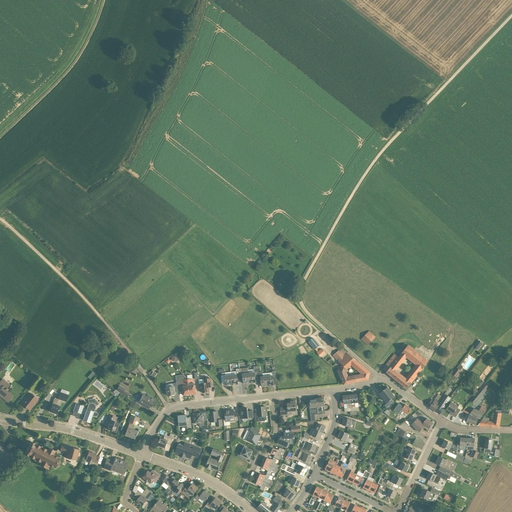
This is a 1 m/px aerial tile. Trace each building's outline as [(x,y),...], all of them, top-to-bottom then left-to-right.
[(370,343),(373,340),(366,334),(364,337),(370,343)] [(477,350),(483,343),(478,340),(473,347),(477,350)] [(399,357),(394,354),(382,369),(407,389),(428,362),(408,345),(399,357)] [(344,385),(368,380),(370,373),(370,372),(347,354),(338,361),(342,365),(337,367),(338,369),(344,384),(344,385)] [(248,370),(250,383),(256,383),(255,378),(258,378),(257,370),(257,367),(257,366),(253,367),(254,370),(248,370)] [(456,377),(460,371),(460,370),(462,368),(459,366),(457,368),(452,375),(456,377)] [(250,383),(248,370),(243,371),(243,369),(239,369),(240,374),(243,374),(244,384),(250,383)] [(261,378),(262,387),(268,386),(267,376),(261,377),(261,372),(260,372),(260,369),(257,370),(258,378),(261,378)] [(274,386),(273,381),(276,381),(275,372),(275,369),(272,369),(272,373),(272,376),(267,376),(268,386),(274,386)] [(451,380),(453,381),(456,377),(452,375),(450,373),(447,377),(451,380)] [(209,392),(208,386),(212,386),(211,378),(204,379),(205,383),(201,384),(202,393),(205,393),(206,394),(207,393),(209,392)] [(6,390),(10,385),(2,379),(0,382),(0,395),(8,403),(13,396),(6,390)] [(189,395),(188,380),(183,380),(182,379),(177,379),(177,386),(183,385),(184,391),(182,391),(183,395),(185,395),(189,395)] [(193,380),(195,380),(195,379),(188,380),(189,395),(194,394),(196,393),(195,389),(194,389),(193,380)] [(179,392),(177,383),(173,384),(174,387),(166,388),(168,396),(175,395),(175,393),(179,392)] [(128,396),(129,394),(124,391),(125,389),(119,386),(116,391),(119,393),(121,394),(129,399),(130,397),(128,396)] [(475,403),(487,389),(483,386),(471,400),(475,403)] [(395,397),(388,388),(384,391),(382,388),(378,391),(380,393),(386,402),(383,404),(387,409),(390,406),(389,405),(394,402),(392,399),(395,397)] [(151,408),(155,400),(147,396),(141,392),(135,403),(148,410),(150,407),(151,408)] [(57,415),(60,407),(62,400),(66,402),(68,396),(60,393),(58,399),(54,398),(52,404),(50,412),(57,415)] [(29,410),(38,400),(30,394),(24,401),(25,402),(25,403),(23,405),(29,410)] [(352,412),(350,395),(343,396),(344,404),(347,404),(347,409),(344,409),(345,412),(352,412)] [(358,403),(357,395),(350,395),(352,412),(358,411),(358,408),(355,408),(355,403),(358,403)] [(437,405),(439,403),(438,402),(441,397),(438,395),(434,401),(432,400),(428,406),(430,407),(433,410),(437,405)] [(440,414),(450,398),(446,395),(438,406),(437,405),(433,410),(435,411),(440,414)] [(325,406),(324,398),(317,399),(318,415),(325,414),(325,411),(322,411),(322,406),(325,406)] [(318,415),(317,399),(310,400),(311,408),(314,407),(314,412),(311,413),(312,418),(315,417),(315,415),(318,415)] [(296,414),(295,401),(291,402),(291,404),(287,404),(288,407),(281,408),(281,416),(288,415),(288,412),(292,411),(292,415),(296,414)] [(460,410),(457,409),(458,407),(452,402),(447,409),(452,413),(451,415),(455,417),(460,410)] [(511,408),(511,402),(511,408),(502,407),(501,413),(500,413),(500,420),(504,421),(504,423),(504,427),(511,427),(511,419),(510,419),(511,414),(510,414),(511,408)] [(96,418),(98,413),(94,412),(96,407),(93,403),(89,404),(87,410),(84,409),(85,407),(76,404),(73,411),(81,414),(82,413),(85,414),(83,420),(90,423),(92,416),(96,418)] [(407,414),(411,409),(405,405),(403,408),(402,407),(402,406),(399,404),(394,411),(398,414),(398,413),(399,415),(400,413),(405,417),(407,414)] [(481,418),(484,413),(486,409),(481,406),(479,411),(475,409),(471,414),(470,414),(469,415),(466,422),(476,425),(478,419),(479,419),(481,418)] [(266,417),(265,407),(258,407),(258,414),(254,414),(255,422),(259,422),(259,420),(260,420),(261,417),(266,417)] [(254,418),(253,411),(248,411),(247,408),(240,409),(241,419),(248,419),(248,418),(254,418)] [(238,421),(237,413),(234,413),(233,410),(225,411),(226,422),(238,421)] [(218,420),(217,412),(210,413),(211,423),(211,422),(212,426),(214,426),(215,426),(216,426),(216,427),(223,426),(222,420),(218,420)] [(208,426),(207,416),(203,416),(203,413),(194,414),(195,424),(199,423),(200,427),(208,426)] [(500,420),(500,413),(494,413),(493,421),(492,421),(492,422),(491,422),(491,427),(491,428),(499,428),(500,420)] [(114,423),(116,418),(104,414),(98,422),(98,423),(108,426),(107,429),(116,433),(119,424),(114,423)] [(139,418),(131,415),(128,423),(129,423),(126,431),(125,436),(135,439),(138,432),(133,430),(134,425),(136,426),(139,418)] [(187,418),(186,415),(178,416),(179,427),(187,426),(187,428),(191,428),(190,418),(187,418)] [(489,422),(489,418),(484,417),(478,426),(485,427),(491,427),(491,422),(489,422)] [(354,424),(354,421),(344,418),(342,425),(348,427),(348,430),(354,431),(354,429),(349,427),(351,423),(354,424)] [(429,429),(433,424),(427,419),(424,423),(421,421),(420,422),(417,419),(411,425),(419,432),(425,426),(429,429)] [(301,431),(300,422),(296,423),(296,427),(291,428),(291,432),(301,431)] [(318,424),(315,430),(322,433),(325,427),(318,424)] [(255,427),(252,428),(247,428),(246,430),(250,432),(246,440),(256,445),(258,441),(257,441),(258,438),(259,439),(261,435),(258,434),(260,430),(255,427)] [(311,428),(309,434),(312,435),(312,436),(320,439),(322,433),(315,430),(311,428)] [(404,439),(408,433),(405,432),(406,432),(399,428),(396,434),(401,437),(404,439)] [(353,440),(347,437),(348,434),(341,431),(338,438),(351,443),(351,444),(351,443),(353,440)] [(291,444),(291,439),(294,440),(294,434),(284,433),(284,437),(281,437),(277,444),(287,448),(289,444),(291,444)] [(422,450),(425,445),(417,441),(418,439),(411,434),(409,438),(410,439),(409,442),(422,450)] [(169,450),(171,445),(172,440),(169,439),(170,438),(165,436),(164,440),(160,439),(158,447),(165,449),(166,449),(169,450)] [(306,449),(314,453),(317,446),(309,443),(308,443),(309,440),(303,438),(301,436),(300,439),(299,439),(305,441),(302,447),(301,447),(300,449),(305,451),(306,449)] [(467,450),(468,439),(460,438),(460,442),(457,442),(457,449),(467,450)] [(457,456),(457,450),(450,447),(452,444),(445,440),(442,447),(448,450),(446,455),(455,459),(456,456),(457,456)] [(493,441),(486,440),(484,448),(484,452),(493,453),(493,456),(499,457),(499,450),(497,450),(491,449),(493,441)] [(5,446),(2,444),(1,443),(0,441),(0,460),(1,461),(9,452),(6,448),(5,446)] [(59,460),(63,453),(59,452),(60,451),(57,450),(56,452),(49,448),(48,449),(43,447),(43,448),(31,442),(24,455),(36,461),(36,462),(41,464),(40,466),(47,470),(49,467),(50,466),(55,468),(56,467),(59,466),(60,463),(59,460)] [(198,458),(201,449),(195,447),(193,450),(188,448),(190,445),(185,443),(184,447),(178,445),(175,453),(181,455),(180,457),(185,458),(185,457),(191,459),(192,455),(198,458)] [(76,461),(79,450),(61,445),(60,451),(59,452),(63,453),(67,454),(66,458),(76,461)] [(414,456),(416,450),(406,445),(404,447),(408,449),(407,452),(414,456)] [(249,459),(253,451),(245,447),(244,449),(242,448),(240,452),(242,453),(241,455),(238,454),(237,458),(245,461),(246,458),(249,459)] [(280,461),(283,456),(281,455),(283,449),(280,448),(278,451),(271,448),(269,453),(274,455),(273,458),(277,459),(280,461)] [(218,471),(225,453),(213,449),(211,454),(216,456),(214,459),(210,457),(208,463),(206,468),(211,470),(211,468),(218,471)] [(309,464),(312,457),(310,456),(310,454),(305,451),(300,449),(301,450),(299,455),(298,455),(297,457),(292,455),(291,458),(298,461),(299,458),(303,460),(302,461),(309,464)] [(480,453),(473,450),(470,457),(476,460),(477,459),(479,460),(480,458),(478,457),(480,453)] [(96,467),(98,461),(99,461),(99,460),(99,459),(99,458),(96,457),(97,454),(89,452),(85,462),(89,463),(89,465),(96,467)] [(401,456),(411,461),(414,456),(407,452),(405,455),(402,453),(401,456)] [(275,463),(277,459),(273,458),(272,460),(265,457),(263,462),(278,469),(280,465),(275,463)] [(438,471),(451,476),(453,472),(448,469),(451,462),(446,460),(439,457),(436,464),(440,466),(438,471)] [(124,475),(128,463),(115,458),(114,462),(107,459),(103,468),(111,471),(111,470),(124,475)] [(278,469),(263,462),(261,467),(268,471),(267,473),(270,475),(272,471),(277,473),(278,469)] [(331,472),(335,464),(329,462),(325,469),(331,472)] [(346,469),(347,468),(348,465),(345,463),(343,462),(340,467),(337,475),(342,478),(346,470),(346,469)] [(409,466),(402,463),(400,462),(398,465),(396,465),(395,467),(389,464),(387,467),(395,471),(396,468),(406,473),(409,466)] [(303,476),(307,469),(297,464),(295,469),(288,466),(283,464),(281,469),(285,471),(294,475),(296,472),(303,476)] [(337,475),(340,467),(335,464),(331,472),(337,475)] [(154,482),(159,476),(152,471),(150,473),(148,472),(143,478),(150,483),(152,481),(154,482)] [(298,487),(301,481),(293,477),(293,478),(292,477),(294,475),(285,471),(284,474),(291,477),(290,479),(292,480),(290,484),(298,487)] [(449,480),(451,477),(438,471),(437,474),(436,475),(436,476),(440,477),(447,481),(448,479),(449,480)] [(353,483),(357,475),(351,472),(347,480),(353,483)] [(426,479),(433,482),(437,484),(440,477),(436,476),(436,475),(430,472),(426,479)] [(268,479),(270,475),(267,473),(265,476),(258,473),(256,478),(271,485),(273,481),(268,479)] [(359,486),(362,478),(357,475),(353,483),(359,486)] [(388,480),(387,481),(386,484),(393,487),(394,483),(399,486),(403,479),(394,475),(390,482),(388,480)] [(168,494),(178,482),(174,479),(175,478),(173,476),(170,479),(168,478),(165,482),(164,483),(169,487),(164,492),(168,494)] [(271,485),(256,478),(254,483),(261,486),(260,489),(263,491),(265,486),(270,488),(271,485)] [(369,491),(373,483),(367,480),(363,488),(369,491)] [(171,497),(173,494),(175,492),(180,495),(182,492),(185,488),(183,486),(184,485),(182,484),(181,485),(178,482),(168,494),(171,497)] [(391,490),(393,487),(386,484),(382,482),(381,485),(379,488),(382,490),(388,493),(387,496),(393,499),(396,493),(391,490)] [(375,493),(379,485),(373,483),(369,491),(375,493)] [(192,496),(198,489),(193,484),(189,489),(186,487),(186,488),(185,488),(182,492),(185,494),(187,491),(192,496)] [(135,496),(138,498),(136,501),(139,504),(150,491),(146,488),(142,494),(137,490),(138,487),(135,486),(133,491),(136,494),(135,495),(136,496),(135,496)] [(290,500),(294,494),(291,492),(293,490),(288,486),(286,488),(289,490),(284,496),(290,500)] [(319,498),(323,490),(317,487),(313,495),(316,496),(319,498)] [(431,502),(435,494),(439,495),(441,492),(433,488),(431,493),(424,489),(420,496),(431,502)] [(205,502),(210,495),(205,490),(202,494),(199,492),(194,498),(198,501),(200,498),(205,502)] [(325,500),(328,492),(323,490),(319,498),(325,500)] [(149,499),(153,493),(150,491),(139,504),(143,507),(142,508),(144,509),(145,509),(147,510),(152,504),(150,502),(151,501),(149,499)] [(331,503),(334,495),(328,492),(325,500),(323,504),(326,505),(327,502),(331,503)] [(450,502),(452,497),(446,494),(443,499),(450,502)] [(335,505),(335,506),(341,508),(345,500),(339,497),(335,505)] [(214,511),(216,510),(222,503),(216,498),(213,502),(210,500),(206,505),(213,511),(214,511)] [(165,511),(168,508),(159,500),(150,511),(149,511),(154,511),(155,511),(165,511)] [(346,511),(350,503),(345,500),(341,508),(346,511)] [(272,511),(261,503),(257,508),(261,511),(276,511),(281,506),(277,503),(275,506),(276,506),(272,511)]
